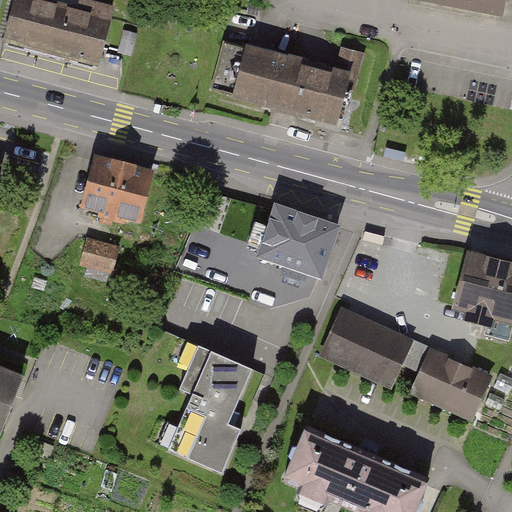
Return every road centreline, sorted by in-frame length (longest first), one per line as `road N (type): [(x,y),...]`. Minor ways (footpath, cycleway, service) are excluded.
road 1 (primary): [(0,91),(511,224)]
road 2 (residential): [(511,42),(352,17),(299,0)]
